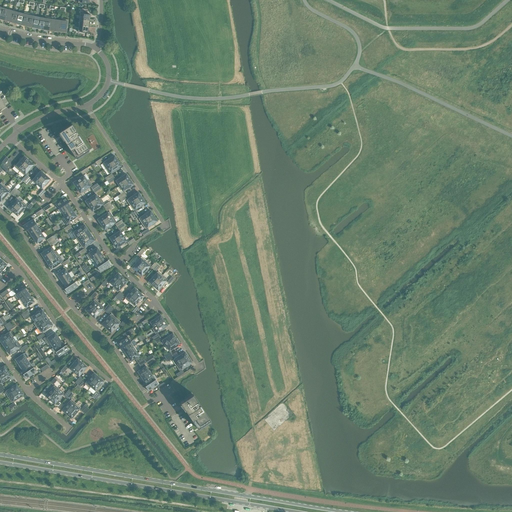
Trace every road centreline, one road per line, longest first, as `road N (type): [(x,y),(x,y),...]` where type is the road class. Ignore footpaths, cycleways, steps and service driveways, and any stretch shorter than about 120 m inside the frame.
road 1 (secondary): [(346,511),(0,454)]
road 2 (secondary): [(0,462),(297,511)]
road 3 (track): [(0,481),(227,507)]
road 4 (unknown): [(511,24),(466,49),(405,49),(389,32),(383,0)]
road 5 (residential): [(18,269),(74,351),(110,381)]
road 6 (residential): [(163,222),(86,104)]
road 7 (residential): [(161,395),(150,401),(110,341),(71,305)]
road 8 (residential): [(71,305),(0,209)]
